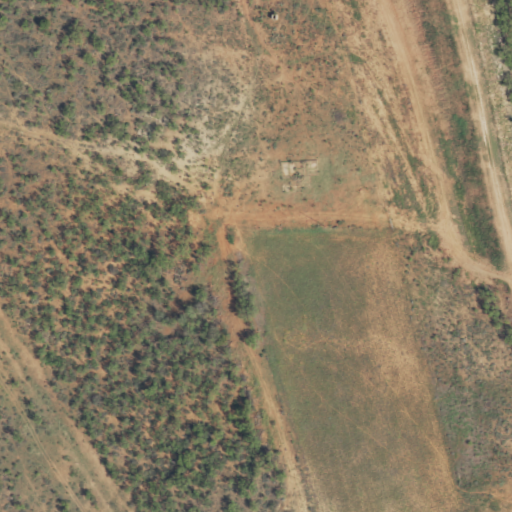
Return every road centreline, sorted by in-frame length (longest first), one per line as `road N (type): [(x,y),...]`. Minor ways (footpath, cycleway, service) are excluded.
road 1 (residential): [(305,511),(195,192),(0,90)]
road 2 (residential): [(232,0),(240,71),(195,192)]
